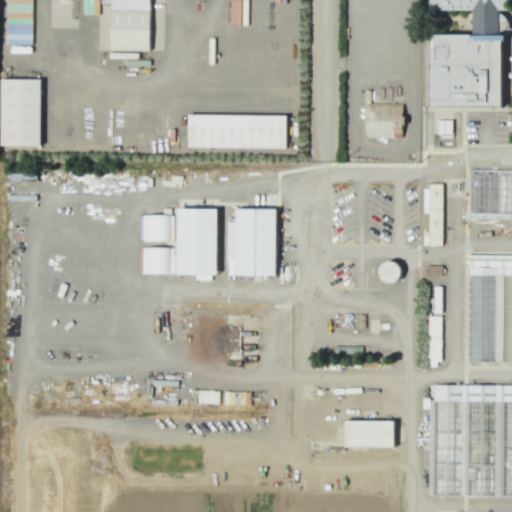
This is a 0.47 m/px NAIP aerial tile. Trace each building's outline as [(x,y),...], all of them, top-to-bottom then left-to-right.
[(82,0),(82,14),(97,14),(97,0),(82,0)] [(149,51),(149,0),(99,0),(100,3),(109,3),(109,51),(149,51)] [(472,34),(428,35),(428,107),(500,107),(501,41),(504,41),(504,35),(498,34),(498,10),(508,10),(508,0),(427,0),(427,10),(472,10),(472,34)] [(202,65),(239,65),(240,39),(203,38),(202,65)] [(0,128),(0,145),(40,146),(40,80),(0,79),(0,128)] [(363,137),(400,138),(400,104),(364,103),(363,137)] [(285,148),(285,116),(187,115),(187,147),(285,148)] [(436,135),(451,135),(451,120),(436,120),(436,135)] [(511,219),(511,173),(468,173),(468,220),(511,219)] [(427,232),(423,232),(422,246),(441,246),(441,184),(428,184),(427,232)] [(177,209),(217,208),(215,275),(176,274),(177,209)] [(235,210),(275,209),(274,276),(235,275),(235,210)] [(511,255),(467,255),(467,362),(511,362),(511,255)] [(399,276),(397,279),(394,282),(390,283),(387,283),(383,282),(380,279),(378,276),(378,272),(379,268),(381,265),(383,263),(386,261),(389,261),(393,262),(395,263),(398,266),(399,269),(400,272),(399,276)] [(441,266),(424,266),(424,276),(441,276),(441,266)] [(441,361),(440,316),(427,316),(427,362),(441,361)] [(432,384),(511,384),(511,496),(427,496),(428,400),(432,400),(432,384)] [(343,420),(343,447),(393,447),(393,421),(343,420)]
